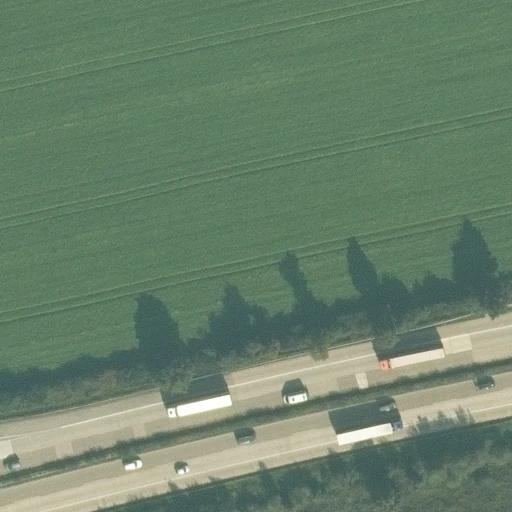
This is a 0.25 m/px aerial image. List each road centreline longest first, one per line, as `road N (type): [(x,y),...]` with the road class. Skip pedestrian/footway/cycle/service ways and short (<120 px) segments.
road 1 (motorway): [(0,505),(511,387)]
road 2 (motorway): [(511,340),(0,457)]
